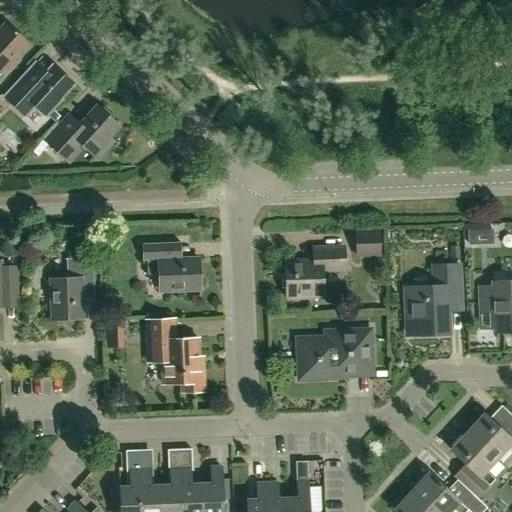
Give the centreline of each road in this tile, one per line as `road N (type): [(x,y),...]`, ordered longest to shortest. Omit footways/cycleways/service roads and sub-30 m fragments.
road 1 (residential): [(252,179),(51,0)]
road 2 (unclassified): [(252,179),(287,186),(511,175)]
road 3 (residential): [(248,425),(244,207),(252,179)]
road 4 (residential): [(88,450),(84,350),(0,356)]
road 5 (residential): [(346,419),(387,415),(432,373),(511,370)]
road 6 (residential): [(88,450),(104,436),(248,425)]
